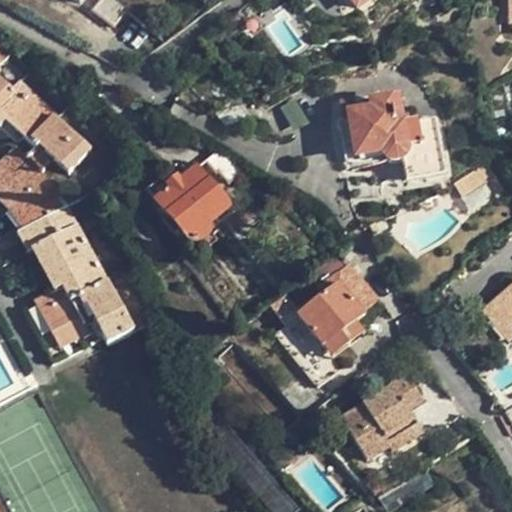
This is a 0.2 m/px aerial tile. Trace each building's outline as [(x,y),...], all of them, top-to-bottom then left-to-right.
[(113,0),(102,0),(95,11),(114,25),(127,9),(113,0)] [(350,0),(358,11),(371,1),(370,0),(350,0)] [(13,50),(0,40),(0,114),(7,121),(29,141),(31,140),(37,145),(50,158),(69,176),(92,150),(55,114),(57,112),(20,79),(12,88),(7,83),(0,77),(0,71),(10,61),(7,58),(13,50)] [(21,70),(10,61),(0,71),(0,77),(7,83),(21,70)] [(341,132),(343,142),(348,142),(351,161),(381,156),(383,161),(389,165),(395,165),(401,162),(404,158),(408,184),(445,178),(435,124),(403,130),(397,102),(373,106),(374,113),(337,120),(337,126),(341,132)] [(240,105),(215,112),(227,128),(245,122),(240,105)] [(346,161),(351,161),(348,142),(343,142),(346,161)] [(39,170),(50,158),(37,145),(26,157),(39,170)] [(16,147),(0,162),(0,191),(11,202),(30,226),(23,230),(34,250),(38,248),(55,279),(60,291),(54,294),(36,303),(60,350),(91,334),(87,326),(79,312),(87,307),(95,322),(108,345),(135,331),(71,213),(44,174),(39,170),(26,157),(16,147)] [(229,183),(247,168),(219,151),(205,163),(215,174),(219,172),(229,183)] [(159,198),(155,201),(190,243),(195,245),(199,244),(210,236),(212,231),(212,224),(231,207),(197,167),(183,178),(168,190),(165,187),(166,185),(147,162),(137,170),(159,198)] [(488,163),(476,171),(483,183),(495,175),(488,163)] [(476,171),(472,173),(474,181),(475,188),(483,183),(476,171)] [(455,184),(457,187),(474,181),(472,173),(455,184)] [(179,174),(166,185),(165,187),(168,190),(183,178),(179,174)] [(475,188),(474,181),(457,187),(462,196),(475,188)] [(0,202),(5,207),(23,230),(30,226),(11,202),(0,191),(0,202)] [(377,223),(370,226),(374,235),(381,232),(377,223)] [(28,253),(32,251),(34,250),(23,230),(17,233),(28,253)] [(32,251),(48,282),(55,279),(38,248),(34,250),(32,251)] [(337,254),(309,275),(318,286),(348,264),(341,255),(339,257),(337,254)] [(341,368),(334,359),(326,349),(358,323),(367,315),(365,312),(381,300),(357,268),(277,332),(319,386),(341,368)] [(48,282),(54,294),(60,291),(55,279),(48,282)] [(511,291),(496,304),(511,323),(511,291)] [(511,339),(511,323),(496,304),(488,310),(511,339)] [(87,326),(95,322),(87,307),(79,312),(87,326)] [(365,334),(358,323),(326,349),(334,359),(365,334)] [(302,416),(236,339),(220,352),(287,428),(302,416)] [(367,463),(392,448),(387,439),(416,421),(411,413),(426,403),(407,374),(393,385),(395,388),(342,421),(367,463)] [(224,408),(211,419),(239,469),(274,511),(292,511),(306,501),(224,408)] [(317,434),(304,418),(302,416),(287,428),(302,446),(317,434)] [(424,433),(416,421),(387,439),(392,448),(394,452),(424,433)] [(377,511),(511,511),(511,496),(486,450),(474,456),(466,443),(372,503),(377,511)]
